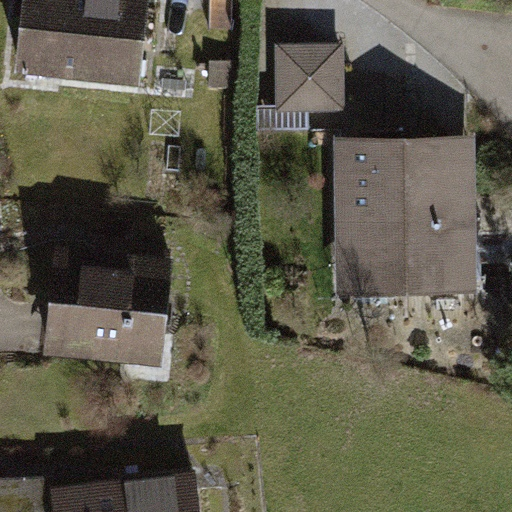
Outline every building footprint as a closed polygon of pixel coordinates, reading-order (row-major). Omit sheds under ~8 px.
[(22,0),(18,63),(132,71),(137,0),(22,0)] [(271,40),(272,104),(337,103),(335,39),(271,40)] [(331,138),(335,292),(469,289),(465,135),(331,138)] [(50,244),(40,345),(155,357),(165,256),(50,244)] [(98,474),(0,474),(0,511),(193,511),(186,466),(98,474)]
